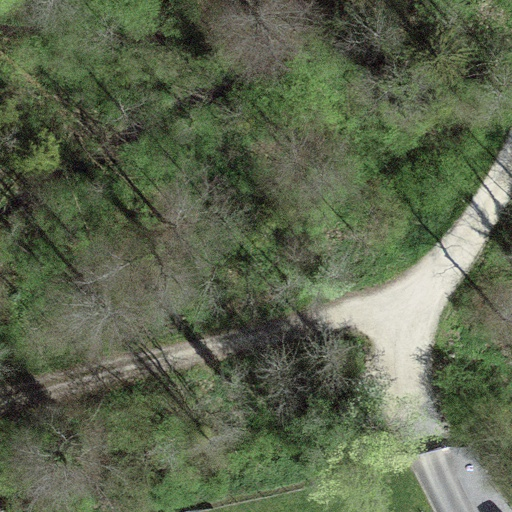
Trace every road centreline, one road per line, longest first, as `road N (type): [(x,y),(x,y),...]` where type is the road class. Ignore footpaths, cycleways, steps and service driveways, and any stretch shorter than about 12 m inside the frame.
road 1 (track): [(0,398),(410,295)]
road 2 (track): [(410,295),(481,228),(511,168)]
road 3 (track): [(427,448),(408,358),(410,295)]
